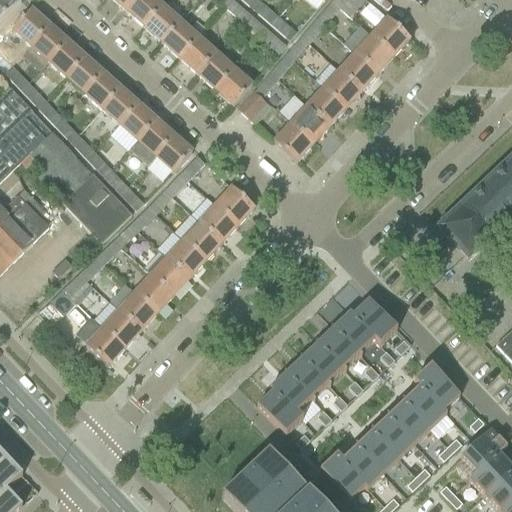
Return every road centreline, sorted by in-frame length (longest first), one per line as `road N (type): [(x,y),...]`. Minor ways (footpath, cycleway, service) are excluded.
road 1 (residential): [(47,0),(310,223)]
road 2 (residential): [(87,476),(106,445),(310,223)]
road 3 (residential): [(343,258),(511,98)]
road 4 (residential): [(310,223),(461,56)]
road 5 (tertiary): [(87,476),(0,384)]
